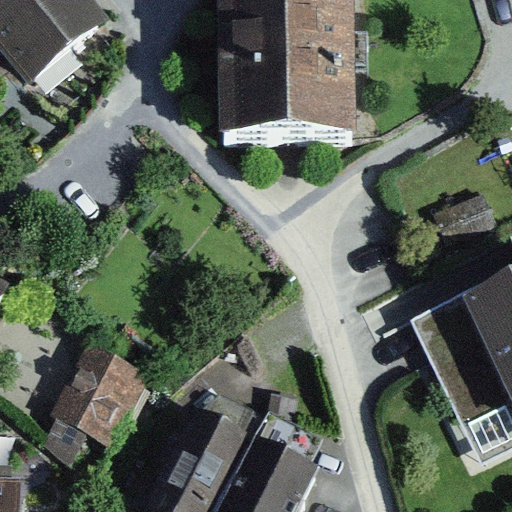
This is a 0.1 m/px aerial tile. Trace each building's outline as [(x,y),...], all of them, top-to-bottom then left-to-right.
[(0,0),(0,72),(34,109),(105,43),(65,0),(0,0)] [(363,0),(229,0),(232,150),(365,148),(363,0)] [(0,278),(0,323),(19,289),(0,278)] [(511,287),(416,338),(467,434),(506,414),(511,426),(511,287)] [(153,388),(97,358),(56,433),(111,463),(153,388)] [(229,511),(260,450),(197,420),(150,511),(229,511)] [(229,511),(314,511),(328,482),(260,450),(229,511)] [(0,511),(11,511),(12,493),(0,493),(0,511)]
